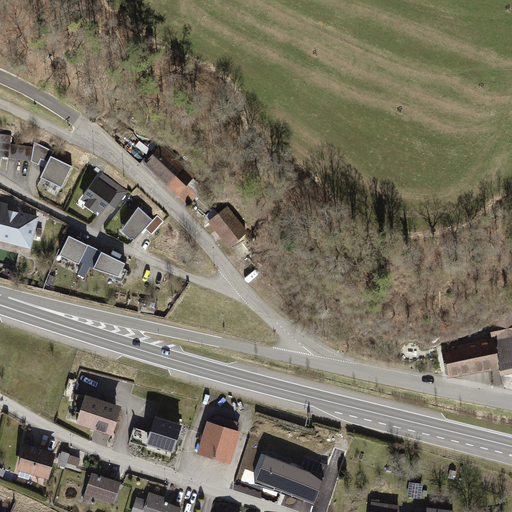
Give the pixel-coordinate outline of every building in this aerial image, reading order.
[(0,134),(0,156),(9,158),(11,144),(12,136),(0,134)] [(34,147),(32,161),(39,165),(42,159),(47,148),(36,142),(34,147)] [(146,163),(178,193),(196,173),(164,143),(162,146),(159,143),(144,160),(147,162),(146,163)] [(11,144),(9,158),(32,161),(34,147),(11,144)] [(54,151),(47,148),(42,159),(49,162),(41,178),(62,188),(73,166),(52,157),(54,151)] [(108,187),(98,180),(84,199),(89,202),(87,205),(95,210),(97,208),(102,212),(111,200),(118,204),(127,192),(112,181),(108,187)] [(181,194),(192,204),(200,194),(190,185),(181,194)] [(153,234),(160,227),(164,222),(158,216),(154,220),(139,207),(122,231),(132,240),(133,238),(136,240),(147,228),(153,234)] [(0,239),(12,242),(14,233),(33,238),(38,218),(0,208),(0,239)] [(228,209),(212,221),(231,245),(247,232),(228,209)] [(218,213),(214,210),(209,216),(212,219),(218,213)] [(89,245),(70,236),(60,255),(79,264),(89,245)] [(126,264),(103,252),(95,268),(119,277),(126,264)] [(91,266),(85,263),(80,275),(85,277),(91,266)] [(500,366),(502,374),(511,369),(511,317),(491,322),(494,338),(500,366)] [(479,342),(485,369),(500,366),(494,338),(479,342)] [(485,369),(479,342),(460,347),(465,372),(485,369)] [(465,372),(460,347),(442,351),(448,374),(457,373),(465,372)] [(117,407),(86,397),(82,408),(77,406),(73,419),(109,431),(117,407)] [(229,462),(239,431),(236,430),(238,422),(217,416),(215,424),(211,422),(201,453),(229,462)] [(181,426),(156,418),(152,433),(135,427),(130,442),(171,455),(173,450),(174,450),(181,426)] [(328,445),(321,442),(318,449),(325,452),(328,445)] [(21,468),(47,476),(54,455),(27,447),(21,468)] [(69,454),(63,453),(60,465),(66,466),(69,454)] [(81,458),(74,457),(72,464),(79,465),(81,458)] [(311,503),(321,476),(311,472),(311,470),(292,463),(289,472),(285,471),(283,476),(285,477),(280,488),(300,496),(299,499),(311,503)] [(115,502),(122,484),(93,474),(84,500),(89,502),(91,494),(115,502)] [(421,485),(412,484),(411,494),(420,495),(421,485)] [(180,511),(181,509),(168,504),(169,503),(166,502),(166,504),(163,503),(164,498),(150,494),(147,502),(137,499),(132,511),(180,511)] [(11,511),(16,502),(0,495),(0,511),(11,511)] [(399,511),(400,506),(373,503),(372,511),(399,511)]
